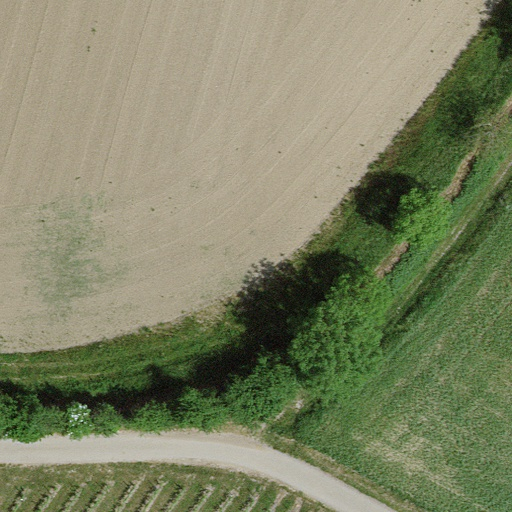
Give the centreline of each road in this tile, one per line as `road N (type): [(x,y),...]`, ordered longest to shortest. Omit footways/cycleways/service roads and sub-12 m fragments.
road 1 (track): [(227,446),(378,334),(511,166)]
road 2 (track): [(0,446),(227,446),(300,473),(368,511)]
road 3 (track): [(0,373),(171,367),(260,333)]
